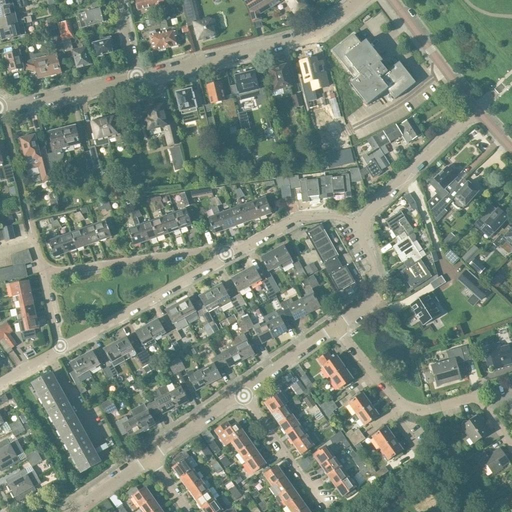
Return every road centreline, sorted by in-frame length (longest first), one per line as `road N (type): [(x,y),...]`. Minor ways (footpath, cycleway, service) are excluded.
road 1 (residential): [(136,76),(316,36),(363,0)]
road 2 (residential): [(511,445),(473,397),(419,410),(398,402),(337,325)]
road 3 (residential): [(60,348),(229,255)]
road 4 (residential): [(229,255),(212,249),(41,275)]
road 5 (residential): [(361,226),(474,109)]
road 6 (residential): [(229,255),(295,217),(339,216),(361,226)]
road 7 (residential): [(0,107),(136,76)]
road 8 (residential): [(474,109),(392,0)]
road 9 (residential): [(321,502),(242,393)]
